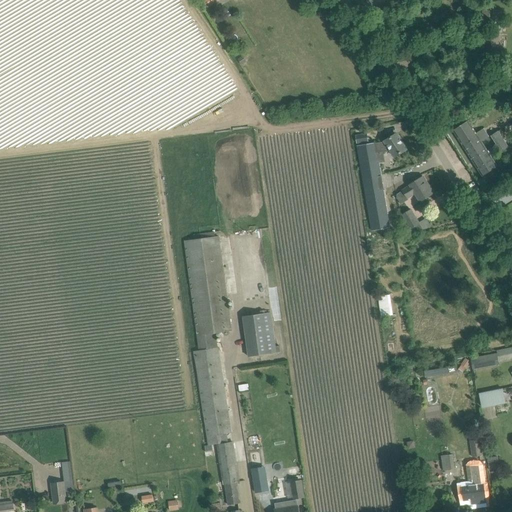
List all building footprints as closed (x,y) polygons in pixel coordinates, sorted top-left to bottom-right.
[(200,0),(206,9),(220,1),(219,0),(200,0)] [(266,23),(257,24),(258,35),(267,34),(266,23)] [(484,34),(482,55),(500,57),(501,35),(484,34)] [(243,56),(238,59),(242,65),(247,62),(243,56)] [(461,125),(453,130),(482,176),(498,167),(493,159),(495,153),(497,150),(499,149),(501,152),(509,147),(498,131),(488,137),(484,130),(477,134),(468,120),(461,125)] [(355,136),(357,143),(368,141),(366,134),(355,136)] [(379,143),(359,146),(372,230),(389,227),(379,163),(377,163),(376,154),(379,154),(392,152),(395,156),(398,155),(406,150),(396,134),(388,139),(386,141),(386,142),(379,143)] [(425,184),(427,183),(423,177),(410,185),(411,186),(403,191),(397,194),(398,199),(401,204),(409,200),(407,197),(415,193),(420,202),(434,193),(433,193),(432,194),(425,184)] [(412,232),(422,229),(411,209),(401,215),(405,222),(403,223),(406,228),(409,227),(412,232)] [(231,330),(220,238),(220,236),(215,236),(214,232),(194,234),(195,239),(184,241),(199,350),(194,351),(200,394),(209,445),(217,443),(215,435),(231,432),(229,418),(228,413),(216,332),(224,331),(224,335),(230,334),(229,331),(231,330)] [(390,300),(379,302),(381,317),(393,316),(390,300)] [(276,346),(274,330),(271,313),(243,316),(248,357),(280,353),(280,346),(276,346)] [(497,353),(474,358),(476,368),(499,364),(497,353)] [(466,368),(471,362),(466,358),(461,365),(466,368)] [(440,367),(439,363),(423,366),(425,377),(448,373),(447,366),(440,367)] [(479,393),(482,408),(506,403),(503,388),(479,393)] [(475,426),(471,419),(465,424),(469,430),(475,426)] [(470,441),(472,457),(482,455),(479,439),(470,441)] [(217,445),(218,448),(224,485),(225,484),(229,504),(242,502),(239,482),(240,481),(233,443),(217,445)] [(441,456),(443,471),(455,469),(453,454),(441,456)] [(498,456),(488,458),(489,470),(500,468),(498,456)] [(482,484),(481,475),(479,461),(470,463),(473,485),(462,487),(464,501),(471,500),(472,505),(486,503),(484,484),(482,484)] [(269,489),(267,474),(254,475),(256,491),(269,489)] [(301,480),(290,482),(293,494),(293,497),(293,498),(304,496),(301,480)] [(65,481),(50,483),(52,499),(63,498),(63,503),(67,503),(67,497),(65,481)] [(152,494),(142,496),(143,503),(154,501),(152,494)] [(0,501),(0,511),(14,511),(13,500),(0,501)] [(177,500),(168,501),(169,511),(179,510),(177,500)] [(296,500),(275,504),(276,510),(275,510),(275,511),(298,511),(298,507),(297,504),(296,500)]
